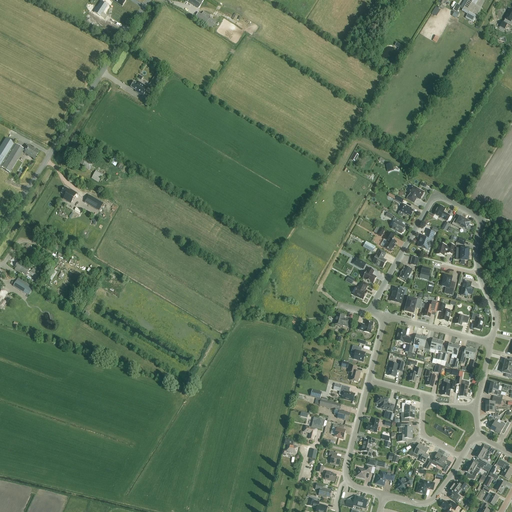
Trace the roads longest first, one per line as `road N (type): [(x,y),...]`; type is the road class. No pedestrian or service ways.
road 1 (unclassified): [(0,233),(147,0)]
road 2 (unclassified): [(478,275),(482,221),(435,194),(367,313)]
